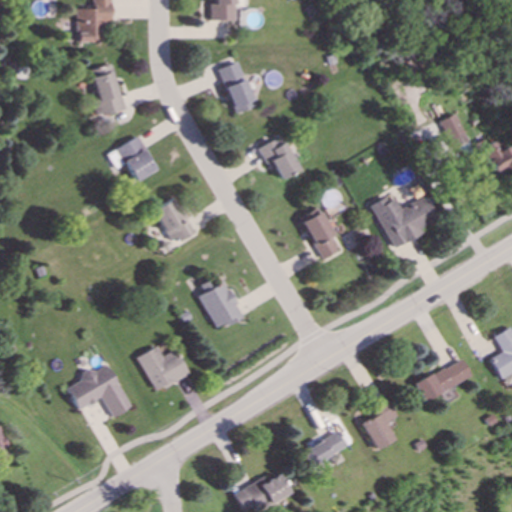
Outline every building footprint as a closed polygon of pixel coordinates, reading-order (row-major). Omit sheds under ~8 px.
[(74,9),(73,42),(94,42),(95,24),(107,24),(107,0),(90,0),(90,10),(74,9)] [(232,20),(231,0),(211,0),(212,5),(207,5),(207,21),(232,20)] [(252,106),(234,62),(214,70),(232,114),(252,106)] [(122,110),(110,65),(88,71),(95,98),(89,100),(94,117),(122,110)] [(464,141),(453,115),(433,123),(443,149),(464,141)] [(104,153),(112,169),(122,164),(131,182),(154,170),(137,137),(104,153)] [(296,169),(277,137),(256,149),(275,181),(296,169)] [(493,139),(482,144),(480,140),(472,143),(488,177),(506,169),(493,139)] [(433,220),(421,197),(397,209),(390,195),(367,207),(389,249),(420,233),(418,228),(433,220)] [(188,235),(175,199),(151,208),(165,244),(188,235)] [(319,260),(337,250),(314,208),(296,218),(319,260)] [(212,328),(222,323),(224,326),(240,317),(221,283),(205,292),(204,291),(195,296),(212,328)] [(497,353),(486,358),(500,387),(511,381),(507,372),(511,369),(511,340),(506,328),(489,336),(497,353)] [(134,358),(153,392),(185,374),(172,350),(159,357),(153,347),(134,358)] [(419,401),(467,379),(459,360),(411,383),(419,401)] [(64,388),(75,411),(99,398),(109,417),(127,408),(104,364),(78,377),(80,380),(64,388)] [(373,450),(391,440),(385,429),(395,423),(385,405),(356,422),(373,450)] [(340,462),(334,450),(342,447),(335,433),(295,452),(304,471),(312,467),(315,473),(340,462)] [(230,494),(239,511),(251,505),(255,511),(286,494),(275,474),(263,481),(261,477),(230,494)]
